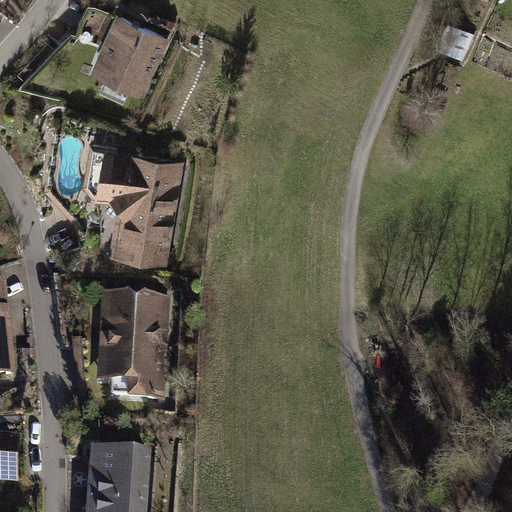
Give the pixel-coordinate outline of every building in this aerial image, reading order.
[(118,14),(92,73),(144,96),(171,38),(118,14)] [(122,150),(110,257),(177,264),(189,158),(122,150)] [(8,280),(0,280),(0,378),(16,378),(8,280)] [(173,295),(105,289),(97,385),(166,391),(173,295)] [(19,436),(0,436),(0,483),(20,483),(19,436)] [(152,511),(157,448),(91,443),(86,511),(152,511)]
